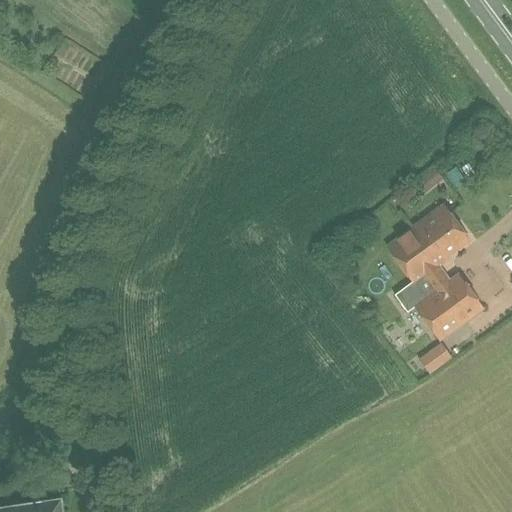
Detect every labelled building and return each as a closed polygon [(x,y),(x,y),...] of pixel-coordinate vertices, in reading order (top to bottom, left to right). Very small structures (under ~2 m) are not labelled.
[(114,120),(125,104),(113,96),(101,112),(114,120)] [(424,193),(442,178),(434,168),(415,183),(424,193)] [(419,223),(386,247),(413,285),(414,284),(425,299),(413,307),(438,341),(482,309),(457,275),(446,283),(436,269),(446,261),(445,258),(468,241),(446,210),(422,228),(419,223)] [(441,342),(419,359),(429,374),(452,357),(441,342)] [(63,511),(61,496),(0,505),(0,511),(63,511)]
